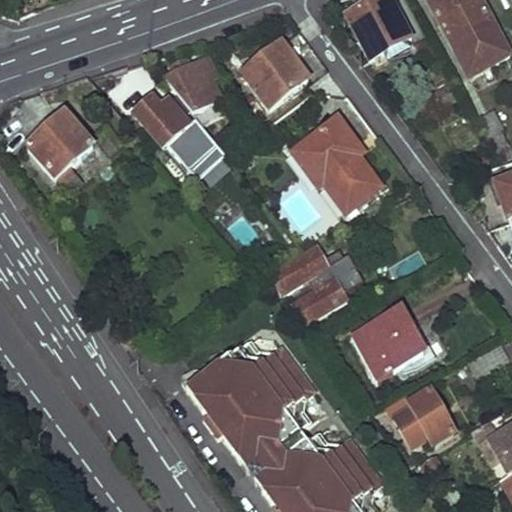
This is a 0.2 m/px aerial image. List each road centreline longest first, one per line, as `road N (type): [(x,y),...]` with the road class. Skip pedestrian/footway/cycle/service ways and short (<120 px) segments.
road 1 (residential): [(291,0),(511,303)]
road 2 (secondary): [(191,511),(0,243)]
road 3 (secondary): [(0,331),(127,511)]
road 4 (secondary): [(204,0),(53,52)]
